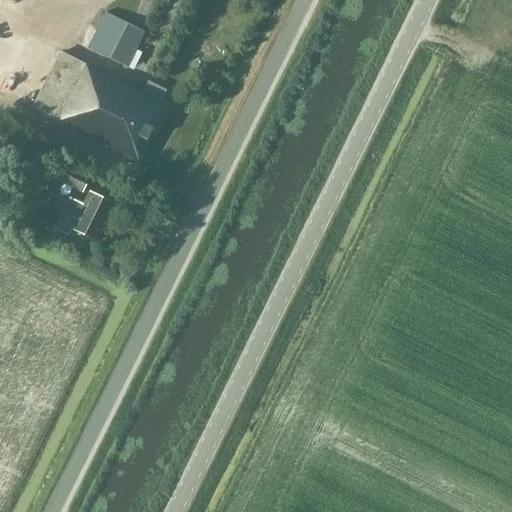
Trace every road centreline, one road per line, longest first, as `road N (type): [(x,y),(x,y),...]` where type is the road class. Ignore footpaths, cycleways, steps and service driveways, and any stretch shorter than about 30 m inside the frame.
road 1 (tertiary): [(174,511),(427,0)]
road 2 (unclassified): [(56,511),(306,0)]
